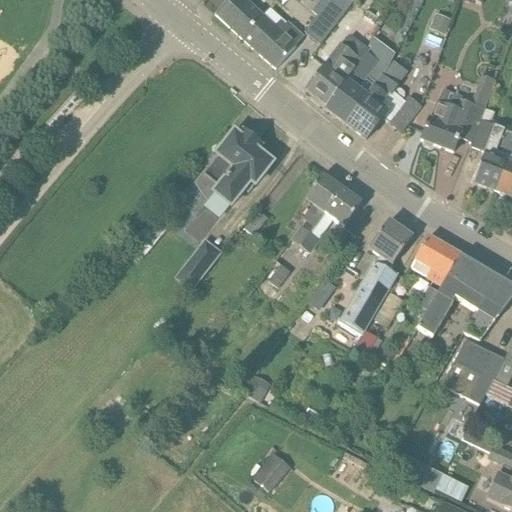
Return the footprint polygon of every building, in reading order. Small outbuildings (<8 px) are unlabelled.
[(241,0),(229,0),(215,17),(275,71),(295,49),(241,0)] [(302,34),(319,47),(352,4),(347,0),(333,0),(330,5),(320,20),(316,17),(302,34)] [(304,94),(325,110),(361,62),(357,60),(339,47),(304,94)] [(344,124),(364,96),(357,91),(376,65),(365,56),(361,62),(325,110),(344,124)] [(380,76),(364,96),(344,124),(366,141),(387,114),(380,109),(396,88),(407,74),(393,63),(381,77),(380,76)] [(388,124),(401,134),(420,108),(417,106),(421,102),(413,96),(410,101),(408,99),(388,124)] [(458,140),(471,144),(482,111),(459,102),(450,128),(428,120),(420,142),(453,154),(458,140)] [(493,193),(506,160),(495,156),(504,131),(480,123),(484,111),(482,111),(471,144),(469,148),(483,153),(472,185),(493,193)] [(230,208),(249,184),(254,188),(271,165),(257,153),(261,148),(254,143),(242,133),(238,138),(233,134),(216,157),(218,158),(202,177),(218,189),(213,195),(230,208)] [(511,162),(506,160),(493,193),(511,199),(511,162)] [(309,235),(324,216),(341,192),(321,178),(303,202),(312,208),(302,221),(305,224),(301,229),(300,228),(290,242),(300,249),(309,235)] [(341,192),(324,216),(343,230),(360,206),(341,192)] [(235,242),(244,249),(267,220),(257,213),(235,242)] [(130,247),(144,259),(170,227),(156,214),(130,247)] [(387,224),(367,252),(379,261),(376,265),(373,263),(357,294),(338,325),(361,339),(372,323),(387,295),(397,277),(388,271),(411,240),(387,224)] [(309,235),(300,249),(309,256),(319,242),(309,235)] [(426,280),(441,289),(459,258),(427,239),(409,270),(426,280)] [(176,280),(191,292),(219,255),(204,244),(176,280)] [(437,294),(426,313),(416,331),(394,369),(400,372),(404,375),(426,337),(431,340),(452,306),(450,305),(453,300),(475,314),(463,334),(479,343),(511,299),(511,289),(459,258),(441,289),(437,294)] [(276,264),(263,280),(277,290),(289,275),(276,264)] [(324,281),(309,305),(321,312),(335,287),(324,281)] [(426,313),(437,294),(431,291),(428,289),(417,308),(426,313)] [(387,295),(372,323),(386,331),(402,304),(387,295)] [(354,353),(365,359),(375,341),(365,335),(354,353)] [(479,407),(485,397),(492,383),(503,362),(464,343),(453,364),(441,388),(479,407)] [(506,389),(511,377),(511,361),(505,358),(503,362),(492,383),(506,389)] [(255,378),(249,399),(264,403),(270,382),(255,378)] [(511,392),(506,389),(492,383),(485,397),(511,409),(511,392)] [(511,511),(511,457),(493,449),(487,461),(502,468),(497,477),(486,500),(500,507),(500,508),(509,511),(511,511)] [(251,480),(269,495),(290,470),(272,455),(251,480)] [(422,468),(414,484),(434,494),(442,478),(422,468)]
